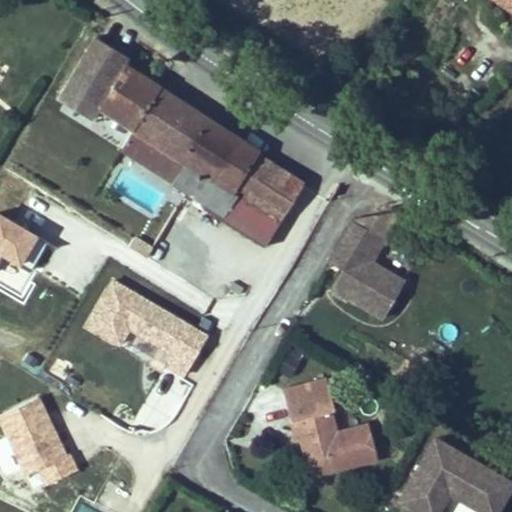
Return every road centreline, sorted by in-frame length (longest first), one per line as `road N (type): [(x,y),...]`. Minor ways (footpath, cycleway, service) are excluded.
road 1 (unclassified): [(195,458),(363,177)]
road 2 (primary): [(118,0),(363,177)]
road 3 (primary): [(363,177),(511,252)]
